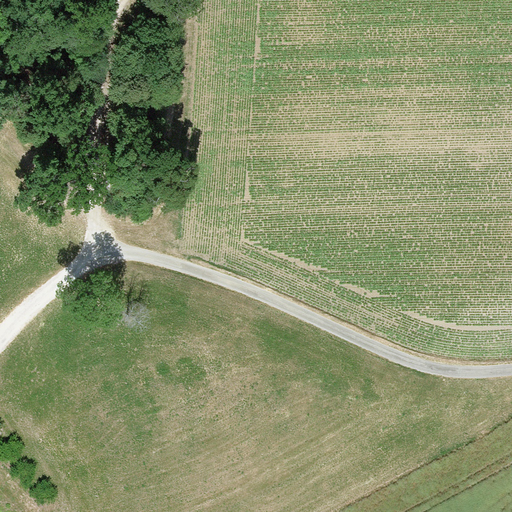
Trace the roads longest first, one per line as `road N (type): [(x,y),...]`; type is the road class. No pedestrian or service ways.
road 1 (track): [(0,340),(106,247),(272,298),(415,363),(478,374),(511,370)]
road 2 (track): [(106,247),(93,207),(99,91),(125,0)]
